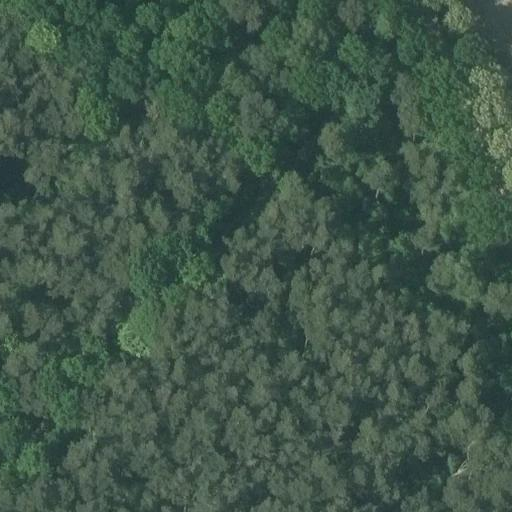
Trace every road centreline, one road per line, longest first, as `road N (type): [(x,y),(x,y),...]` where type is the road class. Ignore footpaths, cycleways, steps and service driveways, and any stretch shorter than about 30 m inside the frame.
road 1 (track): [(0,476),(428,30)]
road 2 (track): [(511,226),(428,30)]
